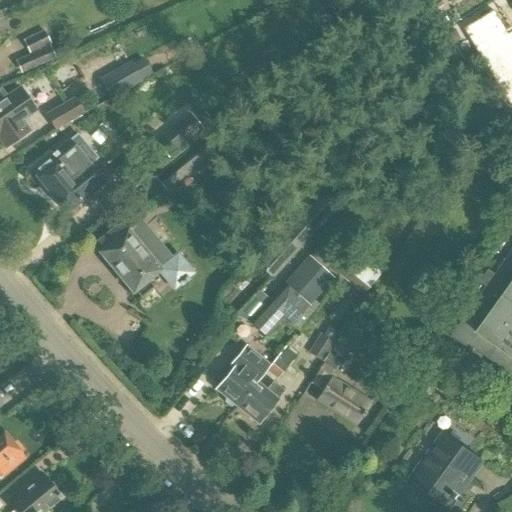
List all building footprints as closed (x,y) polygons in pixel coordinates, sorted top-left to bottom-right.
[(511,32),(509,35),(494,12),(464,30),(511,107),(511,32)] [(461,38),(455,29),(448,34),(453,43),(461,38)] [(21,74),(56,59),(50,46),(51,45),(45,31),(23,41),(29,55),(16,61),(21,74)] [(111,99),(155,74),(143,54),(99,80),(111,99)] [(76,69),(64,78),(73,90),(86,81),(76,69)] [(46,102),(62,101),(61,81),(44,82),(46,102)] [(0,141),(5,148),(30,131),(22,119),(34,111),(19,90),(7,98),(11,104),(0,111),(0,141)] [(56,130),(85,113),(76,97),(47,113),(56,130)] [(317,150),(329,141),(316,121),(303,130),(317,150)] [(167,190),(221,145),(209,131),(155,175),(167,190)] [(166,132),(154,142),(169,160),(181,151),(166,132)] [(96,158),(78,136),(67,145),(53,157),(52,156),(34,170),(43,182),(41,184),(50,195),(52,193),(66,211),(86,195),(87,197),(94,192),(92,190),(104,181),(90,164),(96,158)] [(275,198),(295,191),(289,174),(269,181),(275,198)] [(318,193),(297,219),(313,233),(335,207),(318,193)] [(97,252),(132,295),(136,291),(142,298),(154,287),(149,281),(161,271),(176,289),(197,271),(179,250),(159,266),(130,231),(134,227),(133,225),(144,216),(136,207),(97,240),(103,247),(97,252)] [(273,280),(313,233),(297,219),(293,215),(252,262),(273,280)] [(362,253),(369,244),(365,240),(357,250),(357,249),(337,273),(363,294),(382,270),(362,253)] [(511,254),(498,275),(491,270),(482,283),(487,287),(453,337),(470,349),(471,346),(511,375),(511,254)] [(295,335),(319,305),(312,300),(332,278),(310,257),(251,322),(266,336),(279,322),(295,335)] [(326,354),(327,354),(338,335),(326,327),(321,334),(319,333),(307,353),(321,362),(326,354)] [(340,335),(330,351),(343,360),(353,344),(340,335)] [(271,366),(270,365),(246,345),(221,377),(224,379),(216,389),(225,397),(224,403),(230,407),(236,405),(237,406),(258,380),(258,381),(266,371),(271,366)] [(266,371),(277,380),(296,356),(285,347),(270,365),(271,366),(266,371)] [(339,361),(327,354),(326,354),(321,362),(334,370),(339,361)] [(357,423),(370,403),(330,378),(318,397),(357,423)] [(268,388),(258,381),(258,380),(237,406),(259,423),(284,391),(273,382),(268,388)] [(4,475),(24,458),(13,445),(15,444),(6,433),(0,437),(0,471),(1,471),(4,475)] [(453,505),(483,463),(443,434),(413,477),(453,505)] [(20,511),(42,511),(61,496),(42,473),(10,500),(20,511)]
